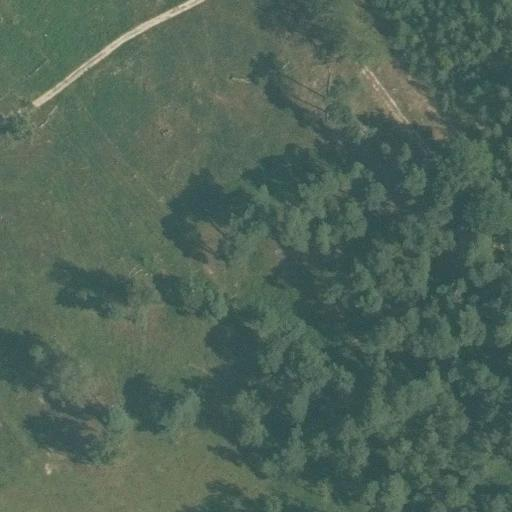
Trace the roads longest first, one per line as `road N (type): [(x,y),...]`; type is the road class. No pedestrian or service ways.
road 1 (track): [(313,0),(511,264)]
road 2 (track): [(194,0),(0,123)]
